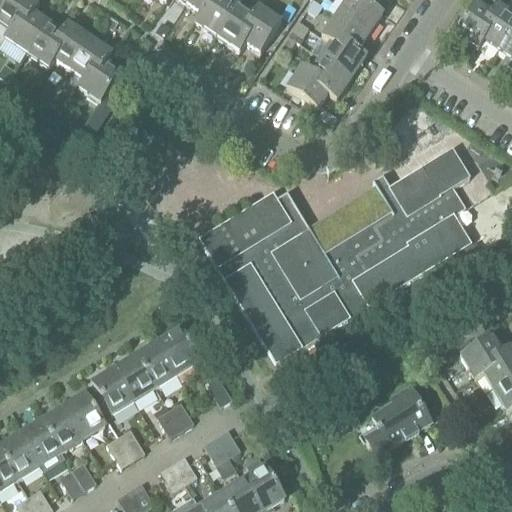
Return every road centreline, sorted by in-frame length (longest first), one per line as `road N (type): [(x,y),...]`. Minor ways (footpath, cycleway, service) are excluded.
road 1 (residential): [(403,64),(346,153),(302,171),(149,60)]
road 2 (unclassified): [(511,487),(493,474),(449,478),(377,511)]
road 3 (unclassified): [(81,511),(197,442)]
road 4 (residential): [(511,128),(403,64)]
